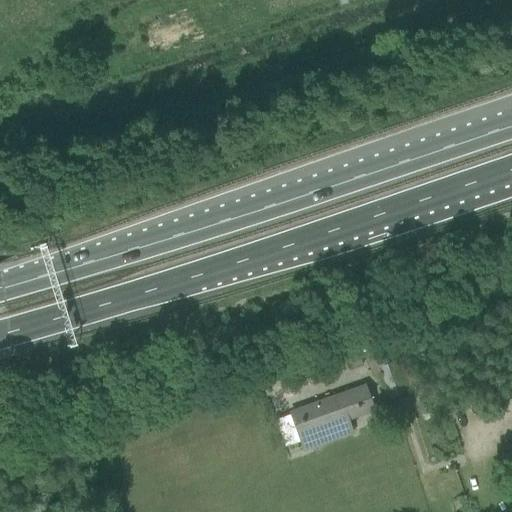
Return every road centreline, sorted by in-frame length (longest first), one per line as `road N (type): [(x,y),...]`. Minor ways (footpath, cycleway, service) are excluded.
road 1 (motorway): [(511,123),(0,289)]
road 2 (motorway): [(0,336),(511,170)]
